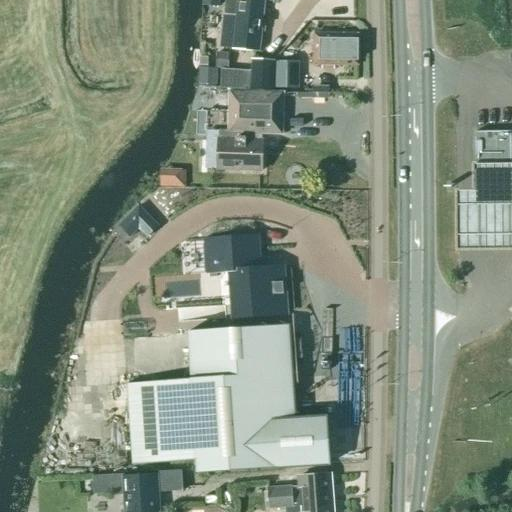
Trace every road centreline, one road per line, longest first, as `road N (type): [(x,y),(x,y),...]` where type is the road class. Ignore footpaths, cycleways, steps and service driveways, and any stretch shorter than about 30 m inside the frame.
road 1 (primary): [(427,307),(423,0)]
road 2 (primary): [(399,0),(402,306)]
road 3 (unclassified): [(374,0),(377,305)]
road 4 (unclassified): [(377,305),(372,511)]
road 5 (primary): [(402,306),(398,511)]
road 6 (primary): [(414,511),(427,307)]
